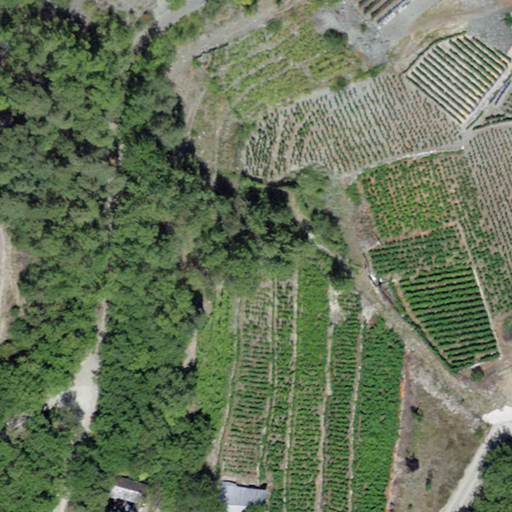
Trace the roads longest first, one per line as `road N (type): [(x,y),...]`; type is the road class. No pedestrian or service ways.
road 1 (track): [(86,403),(116,194),(113,116),(124,65),(144,32),(182,0)]
road 2 (track): [(59,511),(86,403),(65,394),(0,428)]
